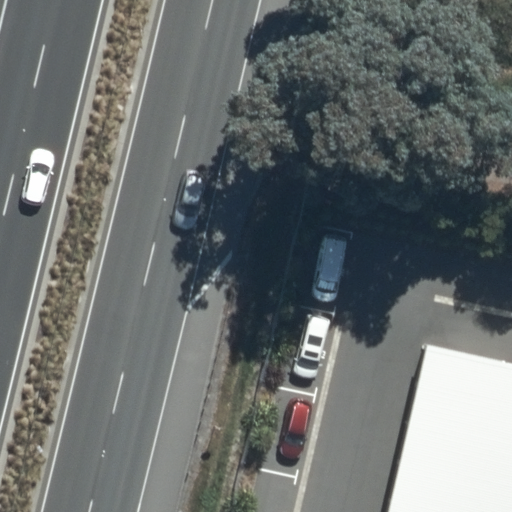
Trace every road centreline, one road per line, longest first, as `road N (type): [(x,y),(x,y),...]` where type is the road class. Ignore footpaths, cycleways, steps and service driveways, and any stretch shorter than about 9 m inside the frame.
road 1 (trunk): [(207,0),(81,511)]
road 2 (trunk): [(0,223),(53,0)]
